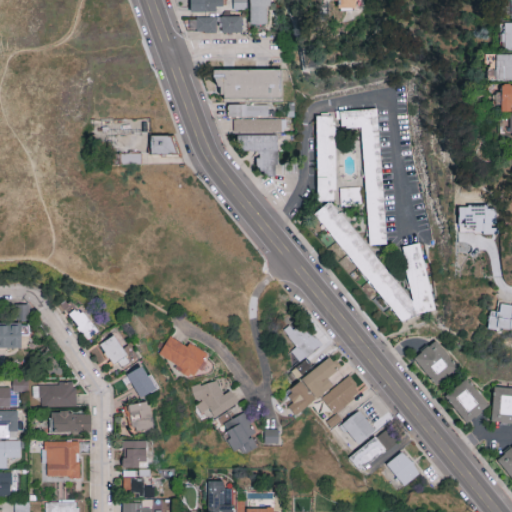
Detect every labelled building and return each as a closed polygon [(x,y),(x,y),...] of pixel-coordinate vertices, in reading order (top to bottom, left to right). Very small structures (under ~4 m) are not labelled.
[(187,0),(187,12),(221,12),(221,0),(187,0)] [(233,0),(233,10),(246,10),(246,0),(233,0)] [(249,0),(249,24),(269,24),(269,0),(249,0)] [(332,0),(332,8),(355,9),(355,0),(332,0)] [(241,33),(241,16),(220,17),(220,33),(241,33)] [(195,33),(216,33),(216,17),(195,17),(195,33)] [(511,50),(511,23),(499,23),(499,50),(511,50)] [(511,55),(492,55),(492,80),(511,80),(511,55)] [(280,69),(213,69),(213,98),(280,98),(280,69)] [(511,87),(494,87),(494,111),(505,111),(505,108),(511,108),(511,87)] [(272,116),(272,104),(227,104),(227,116),(272,116)] [(314,116),(318,201),(337,201),(334,129),(362,127),(366,245),(384,244),(378,109),(335,111),(335,115),(314,116)] [(288,131),(288,119),(232,119),(232,131),(288,131)] [(276,135),(237,136),(238,152),(256,151),(257,177),(277,176),(276,135)] [(171,136),(179,155),(152,155),(152,136),(171,136)] [(108,154),(108,164),(141,164),(141,154),(108,154)] [(340,188),(340,205),(359,205),(359,188),(340,188)] [(314,214),(400,322),(434,308),(419,242),(396,247),(410,302),(340,213),(336,216),(327,204),(314,214)] [(458,204),(458,232),(495,233),(495,205),(458,204)] [(511,305),(498,305),(497,312),(486,311),(485,329),(511,330),(511,305)] [(65,315),(84,341),(94,333),(75,307),(65,315)] [(0,348),(20,348),(20,336),(29,336),(29,323),(0,323),(0,348)] [(287,336),(305,358),(319,347),(301,325),(287,336)] [(99,343),(115,370),(134,359),(118,332),(99,343)] [(189,342),(186,346),(170,336),(158,355),(192,378),(207,355),(189,342)] [(457,367),(435,340),(412,358),(435,386),(457,367)] [(286,391),(294,401),(287,406),(294,415),(334,386),(326,376),(337,368),(330,358),(286,391)] [(137,398),(154,390),(142,365),(125,373),(137,398)] [(361,392),(348,377),(321,399),(333,414),(361,392)] [(466,424),(488,405),(466,378),(443,397),(466,424)] [(191,390),(201,412),(209,408),(213,416),(238,404),(231,391),(222,395),(215,379),(191,390)] [(74,407),(74,383),(36,383),(36,407),(74,407)] [(0,407),(9,407),(9,387),(0,387),(0,407)] [(511,388),(493,387),(490,422),(511,424),(511,388)] [(152,430),(148,402),(125,406),(130,433),(152,430)] [(375,429),(356,410),(335,431),(353,450),(375,429)] [(17,411),(0,411),(0,438),(17,438),(17,411)] [(90,434),(90,412),(49,412),(49,434),(90,434)] [(222,434),(236,458),(260,446),(243,413),(225,423),(229,431),(222,434)] [(262,428),(262,447),(282,447),(282,428),(262,428)] [(349,459),(359,472),(396,441),(385,428),(349,459)] [(147,441),(122,441),(122,467),(147,467),(147,441)] [(0,442),(0,469),(7,469),(7,458),(20,458),(20,442),(0,442)] [(79,477),(79,442),(42,442),(42,477),(79,477)] [(511,445),(495,459),(511,481),(511,445)] [(386,463),(402,486),(419,473),(403,451),(386,463)] [(123,471),(123,497),(150,497),(150,471),(123,471)] [(10,473),(0,473),(0,498),(10,498),(10,473)] [(205,511),(232,511),(232,489),(223,489),(223,481),(205,481),(205,511)] [(245,511),(272,511),(272,492),(243,492),(243,501),(235,501),(236,511),(245,511)] [(170,511),(171,500),(163,500),(162,511),(170,511)] [(45,501),(45,511),(78,511),(78,501),(45,501)] [(29,511),(29,502),(13,502),(13,511),(29,511)] [(123,511),(150,511),(150,503),(123,503),(123,511)]
